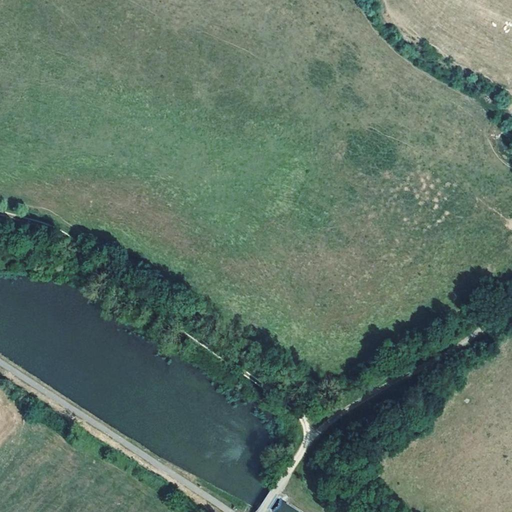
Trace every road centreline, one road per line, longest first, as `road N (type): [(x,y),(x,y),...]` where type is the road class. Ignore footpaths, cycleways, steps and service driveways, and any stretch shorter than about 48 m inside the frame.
road 1 (track): [(307,435),(290,404),(72,237),(0,212)]
road 2 (track): [(278,486),(307,435),(511,302)]
